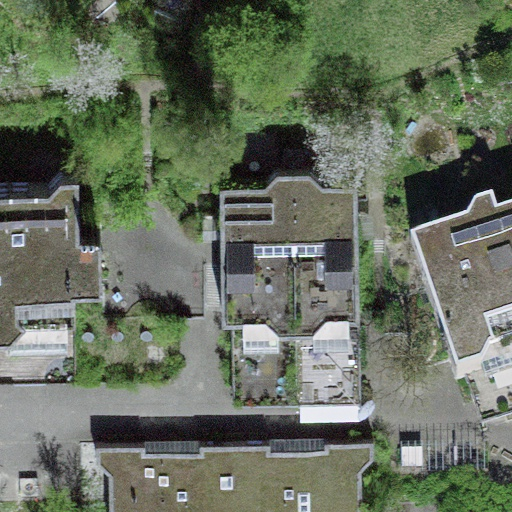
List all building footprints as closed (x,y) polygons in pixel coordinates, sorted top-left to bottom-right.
[(290,172),(293,322),(315,322),(315,339),(360,338),(356,170),(290,172)] [(50,186),(0,186),(0,314),(38,314),(75,313),(75,288),(102,288),(102,231),(78,231),(78,172),(63,172),(50,186)] [(293,322),(290,172),(265,176),(221,177),(226,313),(244,312),(245,344),(283,342),(282,323),(293,322)] [(511,215),(496,221),(492,206),(477,211),(468,227),(412,246),(459,387),(482,378),(492,357),(511,349),(511,215)] [(362,397),(360,338),(315,339),(298,340),(299,399),(362,397)] [(357,511),(358,472),(375,454),(375,441),(327,441),(327,450),(314,449),(280,449),(268,449),(268,442),(202,441),(202,448),(194,448),(151,448),(99,447),(99,466),(114,467),(114,511),(357,511)]
